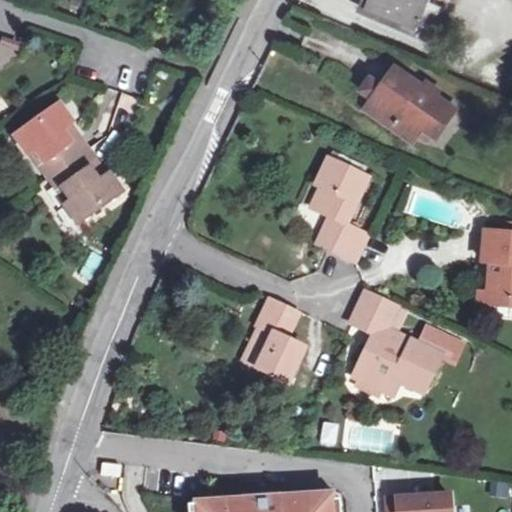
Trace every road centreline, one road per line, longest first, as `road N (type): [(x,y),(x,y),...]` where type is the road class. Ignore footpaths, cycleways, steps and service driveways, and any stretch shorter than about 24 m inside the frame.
road 1 (tertiary): [(57,484),(105,340),(151,236)]
road 2 (tertiary): [(151,236),(271,0)]
road 3 (residential): [(151,236),(316,313),(329,294)]
road 4 (residential): [(0,5),(123,48),(117,73)]
